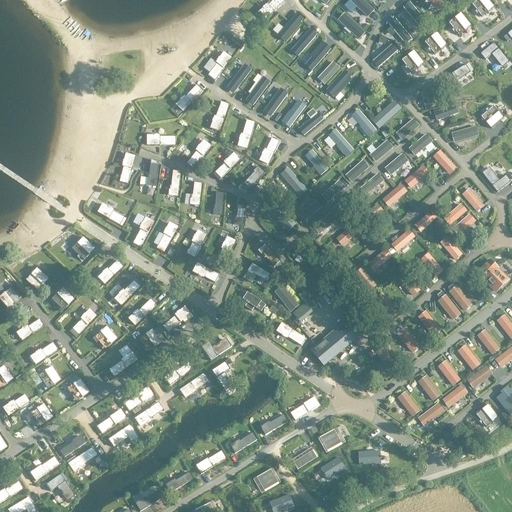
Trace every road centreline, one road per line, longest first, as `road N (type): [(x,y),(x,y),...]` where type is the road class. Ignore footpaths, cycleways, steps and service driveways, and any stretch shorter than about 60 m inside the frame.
road 1 (unclassified): [(511,445),(353,511)]
road 2 (unknown): [(205,488),(134,373)]
